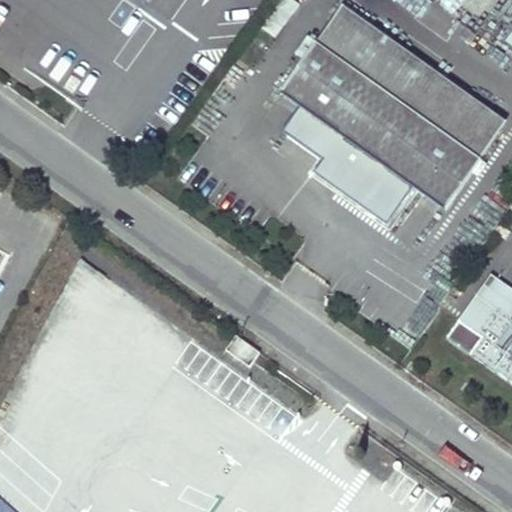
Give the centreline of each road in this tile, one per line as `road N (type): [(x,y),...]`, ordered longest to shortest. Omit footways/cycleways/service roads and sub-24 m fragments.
road 1 (tertiary): [(0,111),(511,478)]
road 2 (unknown): [(147,0),(208,44),(241,0)]
